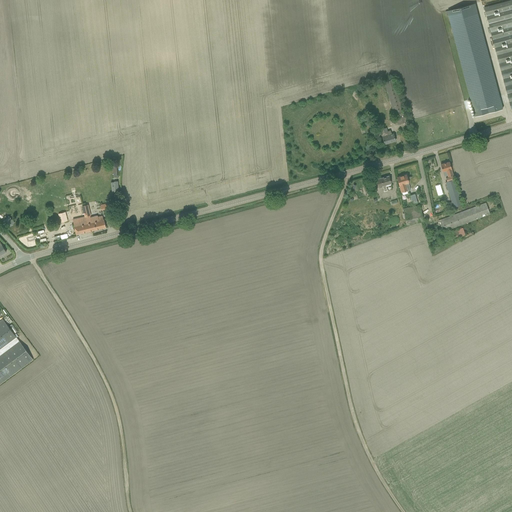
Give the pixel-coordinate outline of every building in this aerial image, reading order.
[(511,0),(484,7),(488,23),(511,109),(511,0)] [(474,4),(448,11),(476,116),(502,109),(474,4)] [(394,79),(384,82),(397,124),(407,121),(394,79)] [(386,128),(380,130),(384,144),(395,141),(393,134),(391,135),(390,130),(387,131),(386,128)] [(449,162),(440,164),(443,172),(446,170),(448,176),(453,174),(449,162)] [(406,174),(401,176),(402,180),(401,180),(405,191),(410,189),(407,179),(406,174)] [(370,181),(372,186),(374,193),(377,192),(376,187),(379,187),(383,186),(384,191),(387,190),(386,184),(390,183),(388,176),(370,181)] [(454,209),(462,206),(453,176),(446,178),(447,182),(446,183),(454,209)] [(412,207),(403,209),(406,225),(423,221),(419,205),(418,206),(418,203),(412,205),(412,207)] [(486,203),(438,221),(443,232),(490,214),(486,203)] [(84,216),(72,219),(75,229),(76,234),(105,227),(104,222),(104,219),(103,220),(102,216),(97,217),(97,216),(90,217),(89,216),(91,216),(88,205),(82,206),(84,216)] [(67,221),(65,212),(58,214),(60,222),(67,221)] [(0,215),(0,218),(9,228),(15,222),(9,216),(6,218),(2,214),(0,215)] [(465,235),(462,228),(453,231),(455,238),(465,235)] [(440,237),(442,242),(454,238),(452,233),(440,237)] [(0,383),(33,359),(3,320),(0,321),(0,383)]
